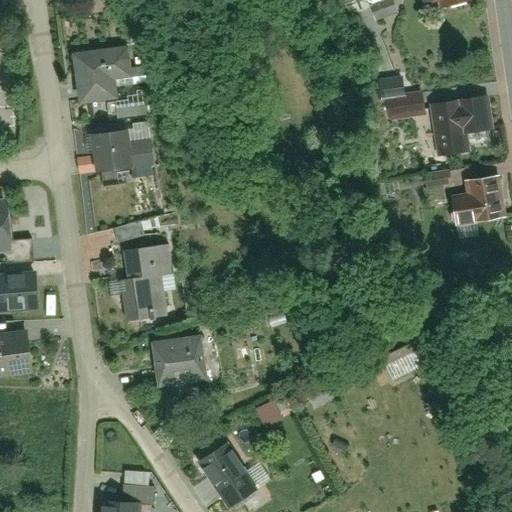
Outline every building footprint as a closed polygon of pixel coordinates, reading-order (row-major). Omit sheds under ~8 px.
[(476,2),(475,0),(430,0),(432,6),(438,4),(440,12),(476,2)] [(131,47),(72,54),(79,104),(118,101),(117,82),(135,79),(131,47)] [(485,97),(458,100),(462,133),(490,129),(485,97)] [(123,131),(92,134),(96,170),(127,167),(123,131)] [(509,216),(501,176),(467,181),(469,196),(454,198),(459,224),(509,216)] [(0,249),(10,248),(5,204),(0,204),(0,249)] [(130,279),(122,280),(126,321),(166,316),(161,276),(174,275),(171,246),(125,250),(130,279)] [(34,280),(0,282),(0,307),(36,306),(34,280)] [(511,301),(498,302),(500,323),(511,321),(511,301)] [(161,385),(206,378),(202,337),(156,343),(161,385)] [(27,340),(0,343),(0,374),(30,371),(27,340)] [(226,444),(196,464),(229,506),(259,486),(226,444)] [(139,511),(139,505),(101,503),(100,511),(139,511)]
